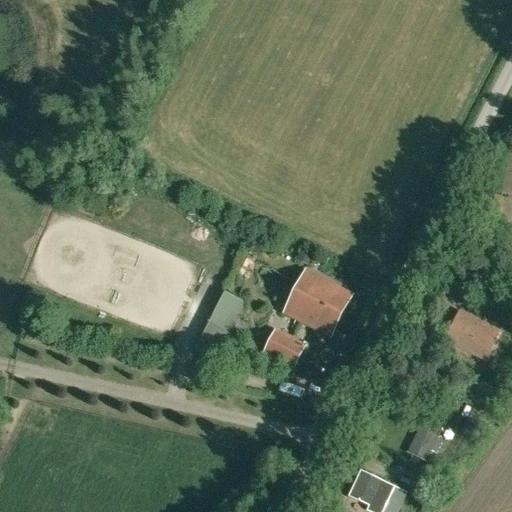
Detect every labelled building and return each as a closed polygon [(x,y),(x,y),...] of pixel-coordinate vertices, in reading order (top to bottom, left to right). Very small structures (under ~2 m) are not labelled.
[(511,192),(511,156),(508,156),(503,191),(511,192)] [(500,217),(503,197),(487,194),(483,221),(499,224),(500,217)] [(300,252),(296,260),(308,266),(312,258),(300,252)] [(511,254),(503,255),(509,294),(511,294),(511,254)] [(306,272),(285,314),(331,337),(352,295),(306,272)] [(225,293),(196,350),(218,361),(247,305),(225,293)] [(500,331),(459,312),(444,343),(486,362),(500,331)] [(263,354),(264,355),(258,366),(276,376),(282,364),(294,370),(307,345),(275,329),(263,354)] [(427,457),(430,452),(436,438),(419,430),(410,448),(427,457)] [(371,511),(396,511),(406,492),(362,472),(350,497),(370,506),(368,510),(371,511)]
